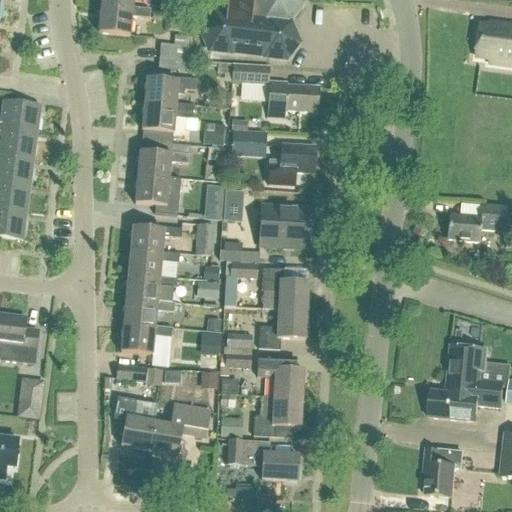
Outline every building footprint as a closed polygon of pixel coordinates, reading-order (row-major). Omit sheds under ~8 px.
[(99,0),(99,11),(128,14),(128,10),(129,0),(99,0)] [(224,0),(218,10),(200,36),(208,54),(283,63),(296,47),(287,28),(303,7),(300,0),(224,0)] [(128,14),(99,11),(97,37),(125,39),(127,21),(147,22),(148,12),(128,10),(128,14)] [(490,65),(511,67),(511,26),(491,24),(490,28),(481,27),(477,60),(491,61),(490,65)] [(157,48),(157,59),(189,61),(190,50),(157,48)] [(188,73),(189,61),(157,59),(156,71),(188,73)] [(217,76),(231,77),(231,69),(217,68),(217,76)] [(231,69),(231,77),(230,87),(249,88),(248,104),(267,104),(266,118),(282,119),(283,113),(314,115),(316,90),(285,88),(285,84),(268,83),(268,70),(231,69)] [(511,99),(511,80),(454,79),(454,98),(511,99)] [(176,111),(177,107),(178,92),(196,94),(197,84),(178,83),(178,86),(147,83),(145,108),(176,111)] [(2,132),(38,137),(42,109),(5,105),(2,127),(0,126),(0,135),(1,136),(2,132)] [(176,111),(145,108),(143,133),(142,133),(142,134),(174,137),(174,136),(175,121),(193,123),(194,109),(177,107),(176,111)] [(204,128),(202,148),(222,150),(224,130),(204,128)] [(0,159),(34,164),(38,137),(2,132),(1,136),(0,143),(0,159)] [(89,133),(89,143),(107,144),(108,135),(89,133)] [(230,159),(264,162),(266,138),(232,135),(230,159)] [(188,168),(189,159),(191,146),(172,144),(170,159),(140,156),(140,157),(140,158),(138,182),(169,186),(169,182),(171,166),(188,168)] [(205,166),(219,165),(218,149),(204,151),(205,166)] [(311,177),(313,151),(277,149),(276,166),(266,165),(264,189),(290,190),(291,176),(311,177)] [(0,185),(31,190),(34,164),(0,159),(0,185)] [(169,186),(138,182),(135,207),(166,211),(168,191),(186,193),(187,184),(169,182),(169,186)] [(0,213),(27,217),(31,190),(0,185),(0,213)] [(220,224),(223,191),(207,189),(204,223),(220,224)] [(232,216),(246,217),(248,194),(234,193),(233,201),(232,216)] [(453,214),(471,214),(471,203),(453,203),(453,214)] [(261,210),(259,249),(310,251),(312,211),(294,211),(261,210)] [(503,237),(505,213),(474,210),(473,223),(446,220),(444,244),(477,247),(478,234),(503,237)] [(0,242),(24,245),(27,217),(0,213),(0,242)] [(212,260),(214,230),(197,229),(195,259),(212,260)] [(159,259),(160,255),(161,240),(179,242),(180,233),(162,231),(162,234),(131,231),(129,256),(159,259)] [(219,247),(218,251),(218,265),(239,265),(240,247),(219,247)] [(157,284),(157,280),(159,265),(177,266),(177,257),(160,255),(159,259),(129,256),(127,281),(157,284)] [(256,283),(257,269),(230,267),(229,281),(235,282),(256,283)] [(207,271),(206,284),(216,285),(217,271),(207,271)] [(261,313),(278,314),(278,313),(306,314),(308,285),(282,284),(282,273),(262,273),(261,294),(262,294),(262,300),(261,301),(260,302),(260,303),(260,304),(260,305),(260,307),(261,308),(261,309),(261,313)] [(155,309),(155,305),(156,289),(174,291),(175,282),(157,280),(157,284),(127,281),(124,306),(155,309)] [(223,281),(222,309),(234,310),(235,282),(229,281),(223,281)] [(196,287),(195,301),(216,302),(217,288),(196,287)] [(152,334),(153,330),(154,314),(172,316),(173,307),(155,305),(155,309),(124,306),(122,330),(152,334)] [(278,313),(278,314),(277,331),(260,330),(259,351),(279,352),(279,341),(305,342),(306,314),(278,313)] [(32,373),(37,334),(23,332),(25,321),(0,317),(0,348),(14,351),(11,370),(32,373)] [(217,333),(219,323),(207,322),(206,332),(217,333)] [(153,330),(152,334),(122,330),(119,356),(167,361),(170,332),(153,330)] [(201,337),(200,357),(218,359),(220,338),(201,337)] [(225,355),(250,356),(250,339),(226,338),(225,355)] [(486,374),(487,350),(451,347),(448,394),(429,392),(427,420),(475,424),(476,409),(500,410),(501,386),(478,384),(479,373),(486,374)] [(249,373),(250,356),(225,355),(224,372),(249,373)] [(269,400),(301,401),(303,373),(296,372),(296,363),(257,360),(256,379),(271,381),(269,400)] [(166,368),(165,376),(196,379),(197,371),(166,368)] [(161,390),(163,374),(115,369),(114,385),(161,390)] [(199,378),(199,388),(215,389),(215,378),(199,378)] [(38,424),(42,386),(22,384),(17,422),(38,424)] [(301,401),(269,400),(268,420),(253,419),(252,438),(274,439),(275,427),(299,429),(301,401)] [(149,455),(155,428),(136,424),(140,407),(118,402),(114,422),(125,424),(120,449),(149,455)] [(155,428),(149,455),(175,461),(180,438),(204,443),(210,416),(174,409),(170,431),(155,428)] [(240,442),(241,424),(220,423),(219,442),(240,442)] [(511,438),(504,437),(498,481),(511,483),(511,438)] [(0,469),(14,471),(17,443),(0,440),(0,469)] [(259,485),(296,486),(297,459),(268,458),(268,446),(227,445),(226,469),(259,470),(259,485)] [(462,473),(463,455),(424,452),(421,488),(426,488),(425,499),(451,502),(454,473),(462,473)]
